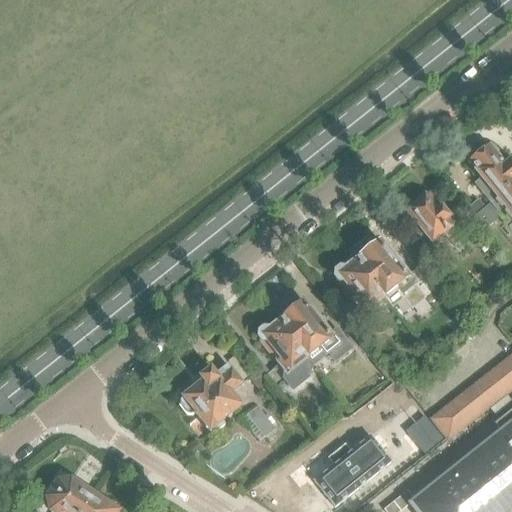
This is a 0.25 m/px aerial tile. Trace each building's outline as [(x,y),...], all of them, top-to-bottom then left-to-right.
[(489,148),(469,165),(481,180),(474,186),(490,206),(497,200),(511,187),(511,165),(510,163),(505,167),(489,148)] [(511,187),(497,200),(490,206),(497,214),(505,208),(511,217),(511,187)] [(418,238),(424,234),(432,245),(444,235),(453,245),(462,238),(454,228),(428,196),(407,213),(414,222),(408,226),(418,238)] [(472,220),(486,209),(478,201),(466,212),(472,220)] [(486,209),(472,220),(479,227),(483,233),(495,223),(496,215),(489,206),(486,209)] [(370,242),(349,258),(354,264),(384,301),(391,310),(403,301),(412,312),(425,301),(421,296),(380,245),(378,247),(374,242),(370,242)] [(365,316),(384,301),(354,264),(345,271),(339,271),(335,274),(334,279),(338,284),(340,284),(365,316)] [(471,323),(480,316),(464,295),(455,303),(471,323)] [(307,361),(320,351),(325,358),(329,356),(335,364),(345,357),(303,304),(301,307),(298,303),(294,303),(274,319),(307,361)] [(301,366),(307,361),(274,319),(273,319),(278,325),(269,332),(263,332),(259,335),(259,341),(287,377),(290,375),(298,385),(309,376),(301,366)] [(250,381),(258,392),(266,386),(257,374),(254,377),(238,356),(228,364),(244,385),(250,381)] [(510,393),(511,391),(511,370),(505,362),(492,372),(510,393)] [(187,417),(192,417),(196,417),(210,434),(216,435),(225,428),(225,422),(241,409),(230,396),(242,387),(228,370),(216,379),(211,372),(200,381),(203,385),(180,403),(180,408),(187,417)] [(498,403),(510,393),(492,372),(480,381),(498,403)] [(485,413),(498,403),(480,381),(468,391),(485,413)] [(473,423),(485,413),(468,391),(455,401),(473,423)] [(460,433),(473,423),(455,401),(443,411),(460,433)] [(275,432),(263,417),(257,409),(241,422),(259,445),(275,432)] [(447,443),(460,433),(443,411),(430,421),(447,443)] [(511,412),(494,426),(505,440),(433,497),(444,511),(506,511),(511,508),(511,412)] [(333,469),(314,485),(335,511),(392,465),(370,438),(351,454),(345,447),(327,462),(333,469)] [(84,511),(92,500),(70,486),(66,487),(62,484),(59,488),(55,488),(49,497),(50,502),(47,506),(51,509),(52,511),(84,511)] [(406,494),(385,511),(403,511),(413,504),(406,494)] [(84,511),(109,511),(92,500),(84,511)]
